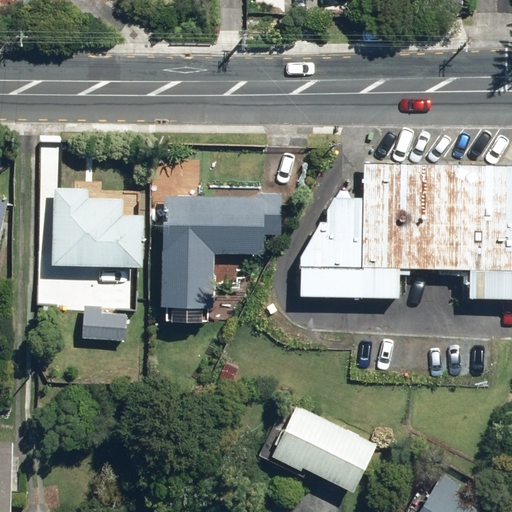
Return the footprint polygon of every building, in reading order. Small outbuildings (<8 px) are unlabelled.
[(53,0),(0,0),(0,15),(52,21),(53,0)] [(511,165),(352,164),(352,204),(327,204),(298,262),(294,298),(511,299),(511,165)] [(49,186),(45,271),(135,276),(139,190),(49,186)] [(204,312),(210,255),(258,255),(258,237),(277,237),(277,195),(254,195),(254,200),(159,200),(159,237),(152,307),(204,312)] [(0,202),(0,235),(10,205),(0,202)] [(82,318),(81,341),(121,343),(122,320),(82,318)] [(373,451),(283,410),(260,460),(350,501),(373,451)] [(0,445),(0,511),(7,511),(13,447),(0,445)] [(474,511),(436,486),(418,511),(474,511)]
